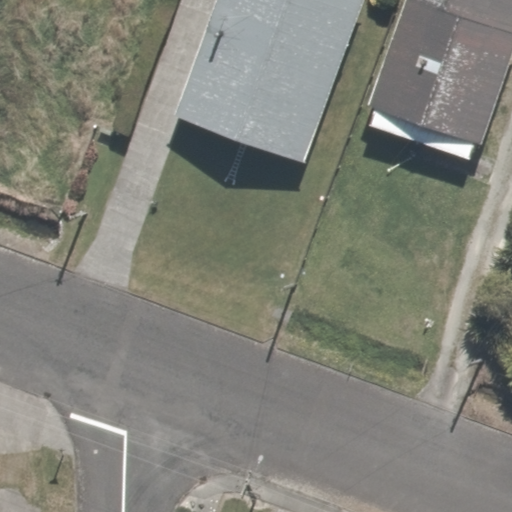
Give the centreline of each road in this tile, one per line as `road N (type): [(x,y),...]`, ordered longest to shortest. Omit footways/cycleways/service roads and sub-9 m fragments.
road 1 (residential): [(148,366),(511,501)]
road 2 (residential): [(0,311),(148,366)]
road 3 (residential): [(136,511),(148,366)]
